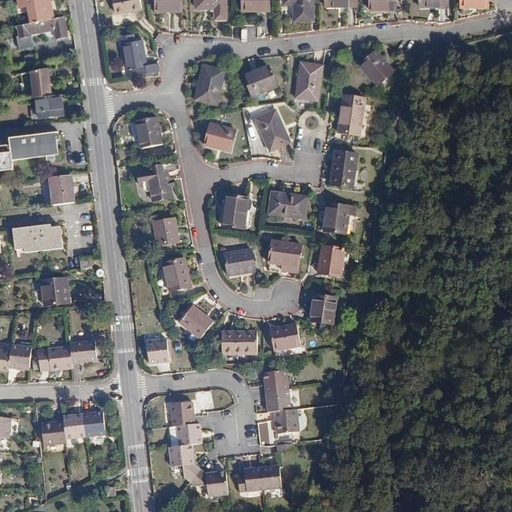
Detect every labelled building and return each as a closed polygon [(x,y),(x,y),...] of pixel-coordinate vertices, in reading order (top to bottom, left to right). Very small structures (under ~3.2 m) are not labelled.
[(50,0),(10,0),(11,8),(20,6),(23,24),(53,18),(50,0)] [(140,0),(113,0),(116,12),(142,6),(140,0)] [(181,0),(155,0),(155,9),(182,9),(181,0)] [(225,0),(195,0),(196,10),(216,9),(217,21),(227,20),(225,0)] [(269,0),(242,0),(242,9),(269,8),(269,0)] [(312,0),(283,0),(284,3),(295,3),(295,20),(313,20),(312,0)] [(397,0),(370,0),(371,8),(397,8),(397,0)] [(448,0),(420,0),(421,10),(449,9),(448,0)] [(53,18),(23,24),(16,25),(18,39),(30,37),(30,33),(48,30),(48,26),(53,25),(56,38),(67,36),(66,28),(71,27),(70,21),(65,22),(64,16),(53,18)] [(143,41),(123,46),(128,70),(140,67),(142,75),(155,73),(153,65),(147,66),(143,41)] [(380,52),(366,67),(385,85),(399,70),(380,52)] [(321,65),(300,62),(295,97),(316,100),(321,65)] [(226,71),(206,67),(199,100),(220,104),(226,71)] [(35,97),(38,96),(53,95),(50,68),(32,71),(35,97)] [(270,70),(245,76),(250,96),(275,90),(270,70)] [(53,95),(38,96),(40,118),(64,115),(62,93),(53,95)] [(365,100),(344,97),(339,133),(360,136),(365,100)] [(284,109),(263,113),(269,147),(290,143),(284,109)] [(161,123),(139,126),(144,152),(165,149),(161,123)] [(235,127),(210,124),(207,145),(232,148),(235,127)] [(56,133),(9,139),(10,146),(0,147),(0,171),(14,170),(12,161),(58,155),(56,133)] [(356,153),(336,151),(331,185),(352,188),(356,153)] [(150,174),(141,175),(144,190),(146,190),(151,194),(154,193),(156,204),(175,200),(170,175),(166,175),(165,168),(149,171),(150,174)] [(72,175),(51,177),(54,205),(76,202),(72,175)] [(248,200),(227,198),(225,229),(246,230),(248,200)] [(307,200),(271,198),(270,220),(305,222),(307,200)] [(349,207),(328,204),(324,232),(345,235),(349,207)] [(176,219),(155,223),(159,246),(180,242),(176,219)] [(50,221),(14,227),(17,247),(26,246),(26,250),(63,245),(61,224),(51,225),(50,221)] [(305,252),(276,248),(273,267),(286,269),(285,274),(302,276),(305,252)] [(343,251),(322,249),(320,276),(341,278),(343,251)] [(254,251),(227,255),(230,276),(257,272),(254,251)] [(184,259),(164,264),(171,293),(191,288),(184,259)] [(105,273),(106,272),(106,271),(105,268),(102,266),(101,266),(99,268),(98,270),(98,273),(99,273),(102,275),(105,273)] [(68,275),(43,278),(44,290),(70,288),(68,275)] [(71,301),(70,288),(44,290),(46,303),(71,301)] [(339,298),(317,295),(312,319),(334,323),(339,298)] [(195,307),(181,323),(200,341),(215,325),(195,307)] [(298,326),(271,329),(274,350),(300,347),(298,326)] [(256,331),(221,335),(224,356),(259,352),(256,331)] [(71,342),(71,345),(73,361),(98,359),(96,340),(71,342)] [(167,340),(147,342),(149,365),(169,363),(167,340)] [(12,341),(11,349),(10,363),(30,367),(33,344),(12,341)] [(71,345),(39,348),(41,370),(73,367),(73,361),(71,345)] [(0,346),(0,366),(9,368),(10,363),(11,349),(0,346)] [(289,371),(266,374),(268,394),(291,391),(289,371)] [(291,391),(268,394),(270,414),(277,413),(293,412),(291,391)] [(173,426),(177,426),(194,424),(192,402),(171,404),(173,426)] [(105,411),(85,413),(87,435),(107,433),(105,411)] [(293,412),(277,413),(279,434),(301,431),(299,411),(293,412)] [(65,415),(65,421),(67,437),(87,435),(85,413),(65,415)] [(13,418),(0,416),(0,436),(2,437),(10,438),(13,418)] [(65,421),(43,423),(46,444),(68,442),(67,437),(65,421)] [(177,426),(179,445),(193,443),(202,443),(200,423),(194,424),(177,426)] [(192,482),(202,471),(195,464),(193,443),(179,445),(169,446),(172,466),(184,465),(184,476),(192,482)] [(295,443),(279,445),(280,452),(295,450),(295,443)] [(281,466),(263,468),(266,490),(283,488),(281,466)] [(266,490),(263,468),(246,470),(247,477),(240,478),(241,492),(266,490)] [(205,474),(202,471),(192,482),(197,486),(207,485),(209,496),(228,494),(225,472),(205,474)]
